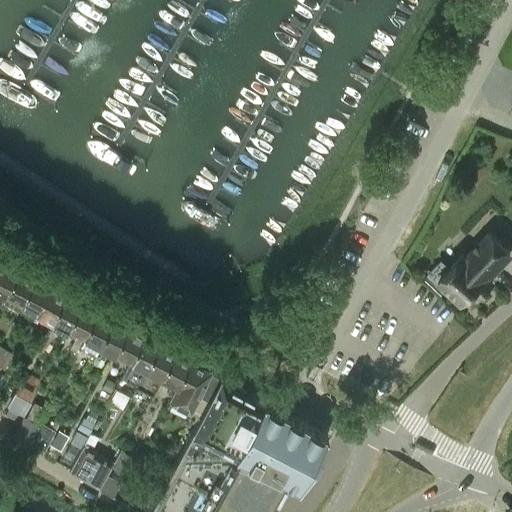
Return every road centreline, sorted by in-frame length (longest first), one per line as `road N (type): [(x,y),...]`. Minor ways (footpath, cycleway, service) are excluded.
road 1 (residential): [(296,397),(460,100)]
road 2 (tertiary): [(296,397),(0,239)]
road 3 (residential): [(378,441),(511,306)]
